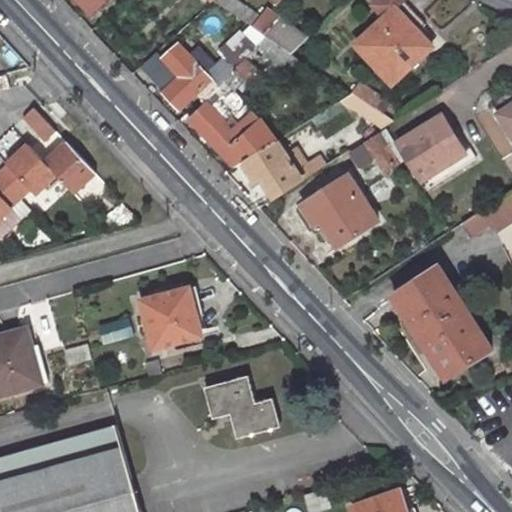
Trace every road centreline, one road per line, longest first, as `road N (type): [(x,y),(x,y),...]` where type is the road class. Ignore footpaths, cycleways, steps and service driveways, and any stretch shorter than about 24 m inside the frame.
road 1 (tertiary): [(76,64),(493,511)]
road 2 (unknown): [(328,333),(431,260),(511,237)]
